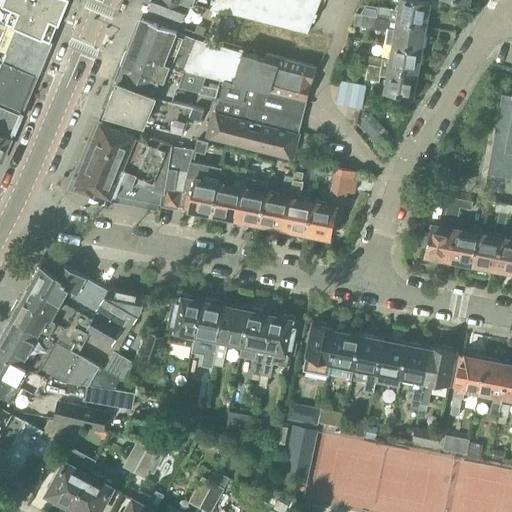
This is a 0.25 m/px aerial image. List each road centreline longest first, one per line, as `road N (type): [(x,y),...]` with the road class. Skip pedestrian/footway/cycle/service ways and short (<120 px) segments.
road 1 (residential): [(365,288),(64,227),(16,204)]
road 2 (residential): [(365,288),(397,189),(499,13)]
road 3 (tertiary): [(16,204),(104,0)]
road 4 (residential): [(511,316),(365,288)]
